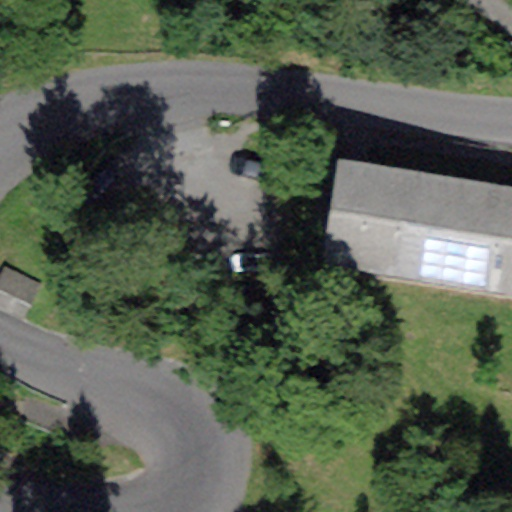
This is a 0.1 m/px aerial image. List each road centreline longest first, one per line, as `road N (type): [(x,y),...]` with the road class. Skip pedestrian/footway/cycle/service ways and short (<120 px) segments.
road 1 (residential): [(0,129),(93,92),(188,82),(511,115)]
road 2 (residential): [(0,510),(177,508),(201,499),(217,462),(202,420),(186,407),(49,368),(0,344)]
